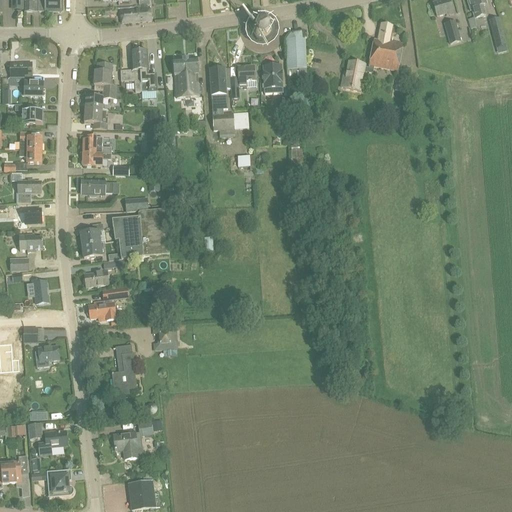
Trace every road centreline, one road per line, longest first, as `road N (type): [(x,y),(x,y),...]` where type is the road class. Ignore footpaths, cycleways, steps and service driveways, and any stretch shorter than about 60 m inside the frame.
road 1 (tertiary): [(71,319),(62,181),(73,34)]
road 2 (tertiary): [(73,34),(161,30),(350,0)]
road 3 (tertiary): [(96,511),(71,319)]
